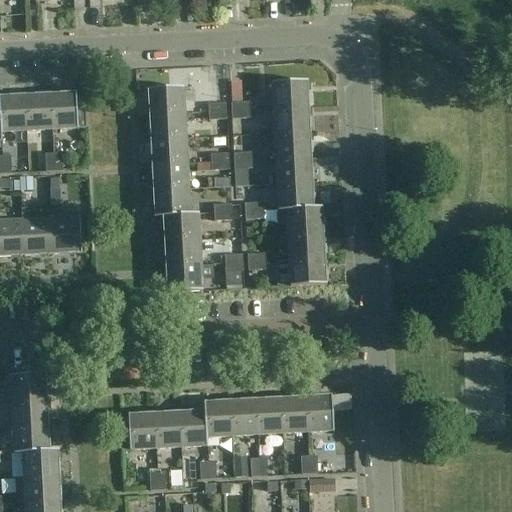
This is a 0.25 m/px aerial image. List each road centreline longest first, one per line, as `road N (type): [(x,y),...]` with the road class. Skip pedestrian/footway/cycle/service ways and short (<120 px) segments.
road 1 (residential): [(0,51),(312,35),(339,42)]
road 2 (residential): [(374,325),(362,76),(339,42)]
road 3 (residential): [(175,336),(374,325)]
road 4 (residential): [(384,511),(374,325)]
